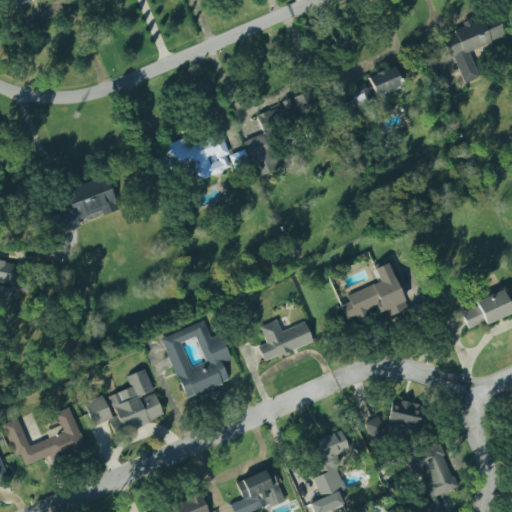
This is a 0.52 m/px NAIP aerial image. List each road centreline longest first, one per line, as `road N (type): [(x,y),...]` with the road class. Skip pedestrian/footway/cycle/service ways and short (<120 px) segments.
road 1 (residential): [(39,511),(359,373),(421,374),(464,397)]
road 2 (residential): [(0,87),(50,99),(99,92),(316,0)]
